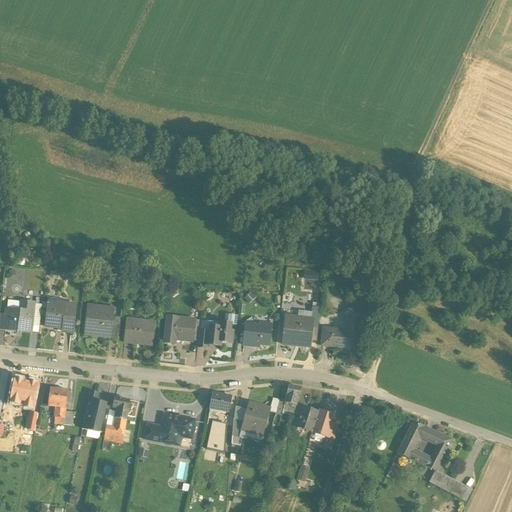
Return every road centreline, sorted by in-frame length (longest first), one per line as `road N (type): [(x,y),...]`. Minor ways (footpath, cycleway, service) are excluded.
road 1 (track): [(327,511),(402,283),(428,156),(503,0)]
road 2 (residential): [(361,389),(283,377),(198,382),(0,360)]
